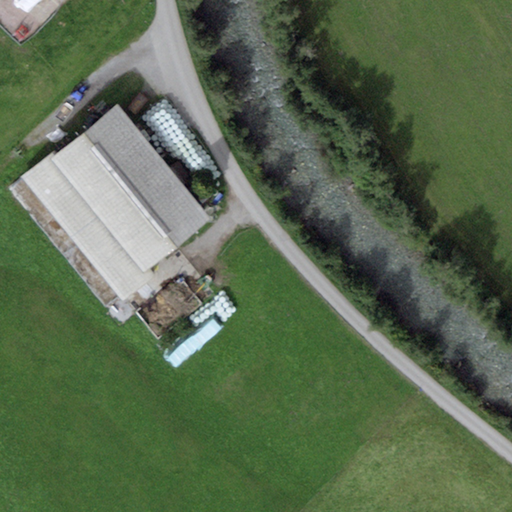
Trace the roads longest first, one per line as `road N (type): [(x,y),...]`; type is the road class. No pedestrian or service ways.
road 1 (unclassified): [(164,0),(197,112),(252,212),(406,365),(511,448)]
road 2 (track): [(308,0),(313,31),(397,164),(487,272)]
